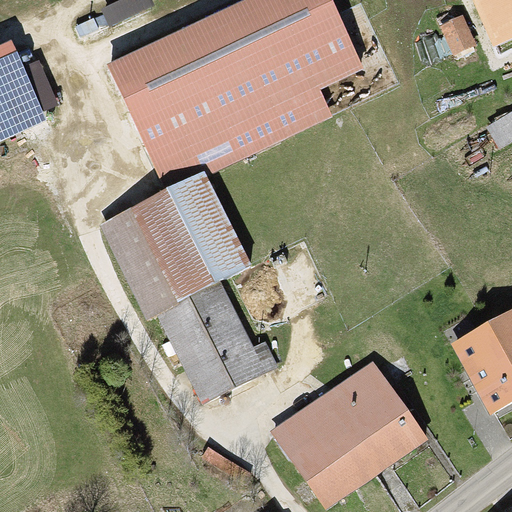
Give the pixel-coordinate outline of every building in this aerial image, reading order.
[(343,67),(310,0),(253,0),(108,72),(152,161),(343,67)] [(511,0),(474,0),(496,50),(511,43),(511,0)] [(464,24),(444,34),(459,61),(478,51),(464,24)] [(14,48),(0,53),(0,152),(49,132),(14,48)] [(205,186),(105,233),(148,327),(160,321),(197,399),(261,369),(224,291),(249,280),(205,186)] [(511,309),(452,343),(492,414),(511,402),(511,309)] [(372,373),(278,438),(329,511),(332,511),(424,447),(372,373)]
